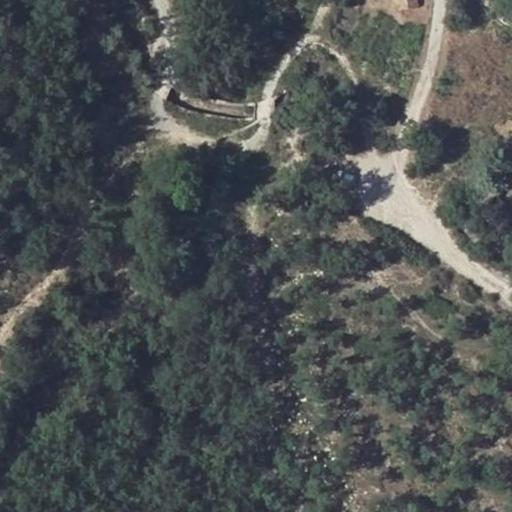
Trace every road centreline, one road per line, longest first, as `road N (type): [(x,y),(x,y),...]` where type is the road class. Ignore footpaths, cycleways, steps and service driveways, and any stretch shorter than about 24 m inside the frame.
road 1 (track): [(153,0),(172,64),(152,118),(178,148),(262,142),(261,108),(288,57),(313,43),(353,78),(379,186)]
road 2 (track): [(0,329),(71,240),(98,185),(162,130)]
road 3 (residential): [(379,186),(426,235),(511,298)]
